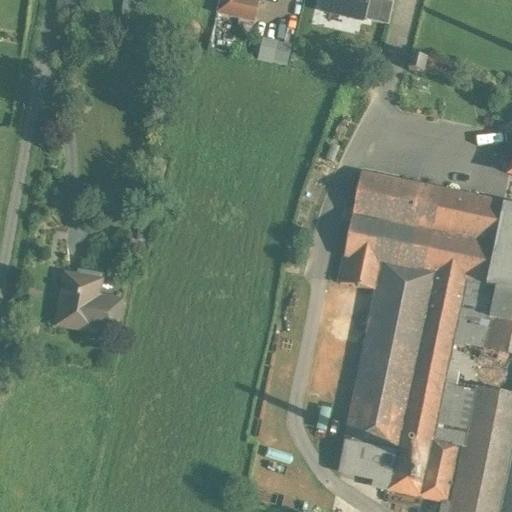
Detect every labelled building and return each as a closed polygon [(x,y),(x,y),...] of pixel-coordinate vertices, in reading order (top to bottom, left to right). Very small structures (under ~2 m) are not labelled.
[(219,0),(216,15),(254,24),(259,2),(252,0),(219,0)] [(365,0),(325,0),(323,12),(361,20),(365,0)] [(393,4),(376,0),(369,0),(364,21),(387,27),(393,4)] [(286,65),(290,44),(260,37),(256,58),(286,65)] [(426,63),(411,59),(408,72),(423,76),(423,73),(426,63)] [(442,67),(426,63),(423,73),(439,77),(442,67)] [(163,158),(153,156),(138,242),(148,243),(163,158)] [(511,209),(360,177),(344,259),(467,284),(511,293),(511,209)] [(467,284),(344,259),(339,285),(376,293),(365,346),(357,387),(345,445),(395,456),(397,456),(425,319),(458,326),(467,284)] [(101,277),(78,273),(77,279),(65,277),(56,328),(116,338),(121,303),(98,299),(101,283),(100,283),(101,277)] [(505,511),(511,481),(511,293),(467,284),(458,326),(425,319),(397,456),(395,456),(387,493),(441,505),(439,511),(505,511)]
